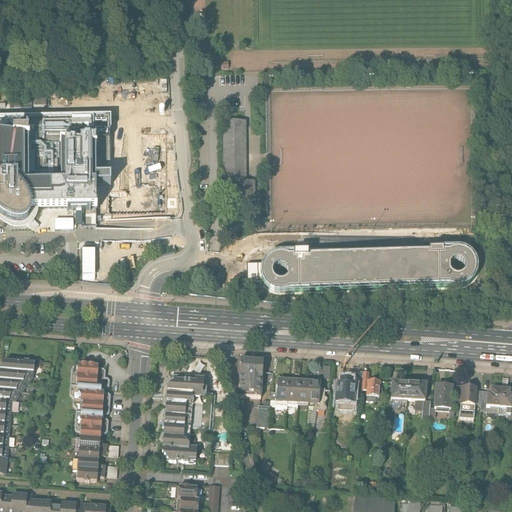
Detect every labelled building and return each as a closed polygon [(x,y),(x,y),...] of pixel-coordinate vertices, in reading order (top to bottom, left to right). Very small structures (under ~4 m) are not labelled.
[(222,56),(222,66),(237,66),(238,56),(222,56)] [(168,92),(168,80),(119,83),(119,95),(168,92)] [(110,116),(28,117),(29,131),(29,183),(25,183),(25,201),(30,209),(67,209),(67,210),(79,210),(90,210),(90,209),(96,208),(96,175),(110,175),(110,136),(110,116)] [(31,213),(30,209),(25,201),(25,183),(29,183),(29,131),(28,117),(0,117),(0,215),(5,219),(11,222),(18,224),(23,223),(27,221),(29,217),(31,213)] [(246,122),(222,122),(222,182),(232,182),(246,182),(246,122)] [(254,182),(246,182),(232,182),(232,206),(254,206),(254,182)] [(274,290),(280,291),(288,289),(294,289),(309,289),(309,288),(429,286),(429,287),(444,287),(450,287),(458,288),(465,286),(471,282),(475,276),(476,268),(475,262),(470,256),(464,252),(457,250),(443,250),(429,250),(429,253),(417,253),(308,255),(308,252),(304,252),(294,252),(294,253),(280,253),(274,254),(268,257),(264,261),(263,264),(246,264),(246,269),(247,277),(247,281),(263,281),(264,283),(269,287),(274,290)] [(241,398),(260,400),(263,362),(239,360),(238,380),(241,398)] [(2,361),(0,364),(0,373),(35,375),(36,363),(2,361)] [(101,368),(77,366),(75,391),(82,392),(99,393),(99,390),(99,389),(101,368)] [(105,371),(101,368),(99,389),(106,390),(109,387),(109,380),(107,378),(105,377),(105,376),(105,371)] [(330,368),(322,368),(321,379),(330,380),(330,368)] [(0,373),(0,381),(30,384),(35,375),(0,373)] [(288,381),(278,380),(276,393),(276,401),(275,409),(286,409),(287,404),(288,381)] [(0,381),(0,391),(22,393),(30,384),(0,381)] [(299,382),(288,381),(287,404),(297,405),(299,382)] [(308,406),(310,383),(299,382),(297,405),(308,406)] [(320,384),(310,383),(308,406),(313,406),(313,412),(324,413),(326,411),(327,400),(324,398),(325,391),(320,389),(320,384)] [(380,384),(369,383),(368,393),(368,398),(379,399),(380,384)] [(356,388),(335,386),(334,406),(335,406),(347,407),(347,403),(355,404),(356,388)] [(408,387),(392,386),(391,402),(407,403),(408,387)] [(166,417),(191,418),(190,429),(210,430),(211,414),(213,390),(168,387),(167,390),(167,400),(166,417)] [(426,388),(408,387),(407,403),(425,404),(426,388)] [(453,389),(435,388),(434,413),(451,414),(453,389)] [(477,390),(456,388),(454,406),(460,407),(475,408),(476,408),(476,406),(477,393),(477,390)] [(0,401),(8,402),(13,402),(22,393),(0,391),(0,401)] [(499,411),(500,392),(490,391),(490,396),(488,396),(486,410),(486,415),(498,416),(499,411)] [(100,435),(101,419),(101,417),(101,415),(103,393),(99,393),(82,392),(81,418),(80,428),(80,439),(100,441),(100,435)] [(511,393),(500,392),(499,411),(506,412),(511,412),(511,397),(510,398),(511,393)] [(108,394),(103,393),(101,415),(107,416),(109,414),(109,408),(110,396),(108,394)] [(347,407),(335,406),(334,417),(340,418),(340,412),(352,413),(353,408),(355,408),(355,404),(347,403),(347,407)] [(269,408),(257,407),(256,428),(268,429),(269,408)] [(475,408),(460,407),(459,421),(474,422),(475,408)] [(164,443),(164,449),(197,451),(197,448),(189,448),(190,429),(191,418),(166,417),(165,426),(165,434),(164,443)] [(348,418),(340,418),(338,435),(346,436),(348,418)] [(100,452),(100,441),(80,439),(79,450),(100,452)] [(196,466),(197,451),(164,449),(163,463),(179,464),(196,466)] [(99,462),(100,452),(79,450),(79,461),(99,462)] [(99,473),(99,462),(79,461),(78,472),(99,473)] [(271,465),(264,462),(260,471),(265,474),(266,473),(267,474),(271,465)] [(350,468),(327,466),(325,485),(348,487),(348,486),(350,468)] [(117,478),(118,469),(108,468),(108,477),(117,478)] [(98,484),(99,473),(78,472),(78,483),(98,484)] [(267,474),(266,473),(265,474),(263,479),(272,484),(275,478),(267,474)] [(317,483),(305,478),(301,486),(302,486),(300,490),(313,492),(317,483)] [(353,487),(348,486),(348,487),(325,485),(325,492),(352,494),(353,487)] [(217,511),(219,488),(208,488),(206,511),(217,511)] [(199,502),(200,490),(180,489),(179,501),(199,502)] [(8,495),(4,495),(3,511),(26,511),(27,501),(28,496),(8,495)] [(354,498),(352,511),(394,511),(395,507),(389,506),(389,501),(354,498)] [(47,511),(48,502),(35,501),(27,501),(26,511),(47,511)] [(198,511),(199,502),(179,501),(178,511),(198,511)] [(68,511),(69,504),(55,503),(48,502),(47,511),(68,511)]
